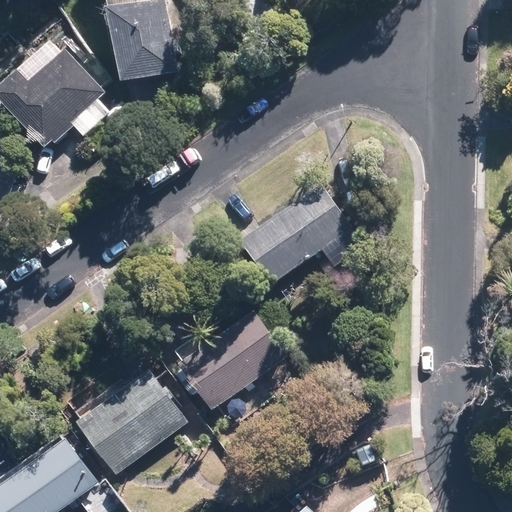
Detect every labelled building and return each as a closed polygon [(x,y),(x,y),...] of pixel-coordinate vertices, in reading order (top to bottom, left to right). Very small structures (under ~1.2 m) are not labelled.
[(178,0),(121,0),(132,82),(188,75),(178,0)] [(115,91),(68,38),(7,91),(57,149),(82,127),(92,139),(120,115),(106,99),(115,91)] [(372,241),(329,182),(250,240),(281,282),(326,249),(338,266),(372,241)] [(205,387),(222,408),(296,350),(262,307),(179,373),(195,394),(205,387)] [(201,421),(164,367),(87,420),(125,474),(201,421)] [(3,437),(0,438),(0,495),(11,511),(64,511),(83,499),(91,511),(106,511),(123,500),(74,427),(21,463),(3,437)]
